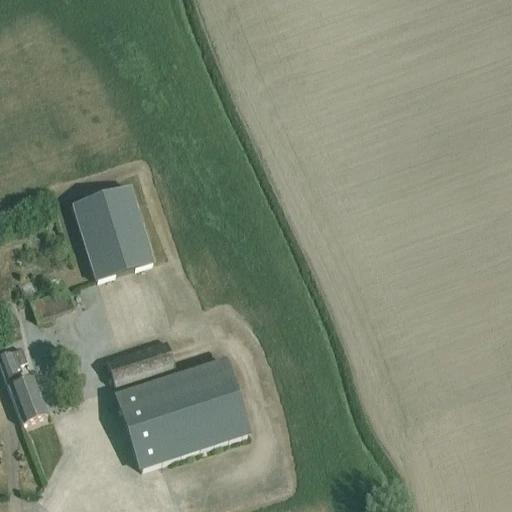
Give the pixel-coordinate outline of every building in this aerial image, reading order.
[(132,195),(74,212),(97,289),(154,271),(132,195)] [(37,329),(75,317),(68,297),(31,309),(37,329)] [(115,395),(176,375),(168,349),(107,368),(115,395)] [(21,355),(0,363),(0,371),(23,432),(47,423),(32,385),(20,390),(14,374),(27,369),(21,355)] [(248,445),(224,369),(117,402),(141,479),(248,445)]
